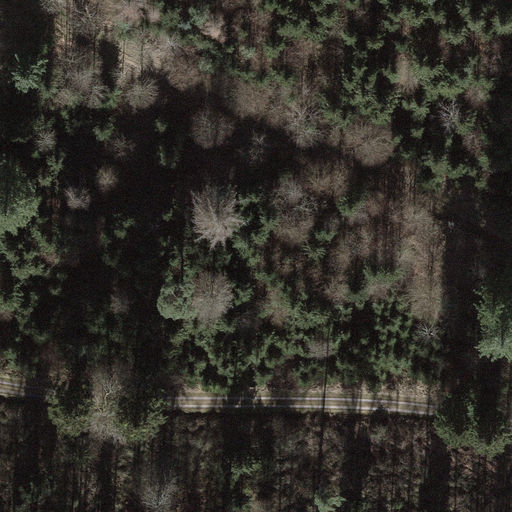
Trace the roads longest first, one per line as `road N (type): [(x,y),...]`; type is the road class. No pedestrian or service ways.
road 1 (track): [(511,244),(63,32),(14,0)]
road 2 (track): [(511,441),(306,403),(106,401),(0,375)]
